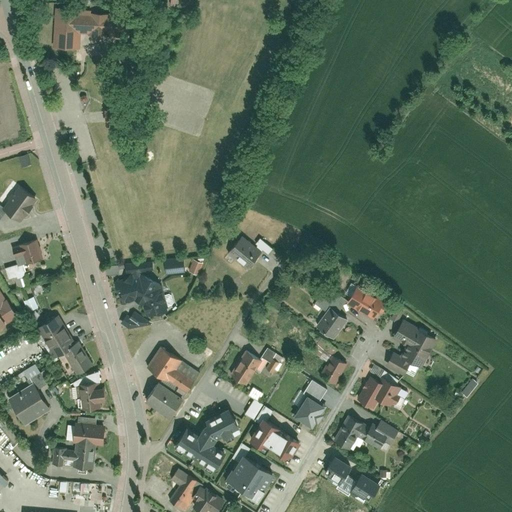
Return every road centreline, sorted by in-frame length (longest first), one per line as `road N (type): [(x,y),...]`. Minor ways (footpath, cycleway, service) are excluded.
road 1 (residential): [(132,454),(122,383),(6,0)]
road 2 (residential): [(274,262),(161,448),(132,454)]
road 3 (residential): [(269,511),(372,335)]
